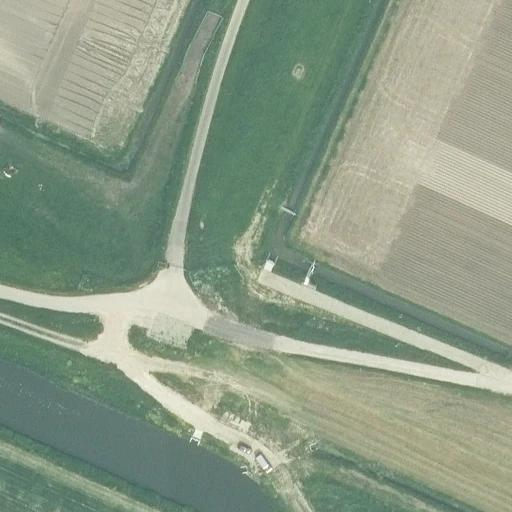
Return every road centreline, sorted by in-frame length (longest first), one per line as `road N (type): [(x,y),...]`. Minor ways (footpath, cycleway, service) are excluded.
road 1 (track): [(511,506),(260,393),(0,317)]
road 2 (track): [(511,386),(252,338),(165,302)]
road 3 (track): [(165,302),(188,186),(243,0)]
road 4 (track): [(299,511),(262,456),(134,373),(115,337),(115,302)]
road 5 (track): [(262,456),(293,459),(419,511)]
road 6 (track): [(0,291),(74,305),(165,302)]
